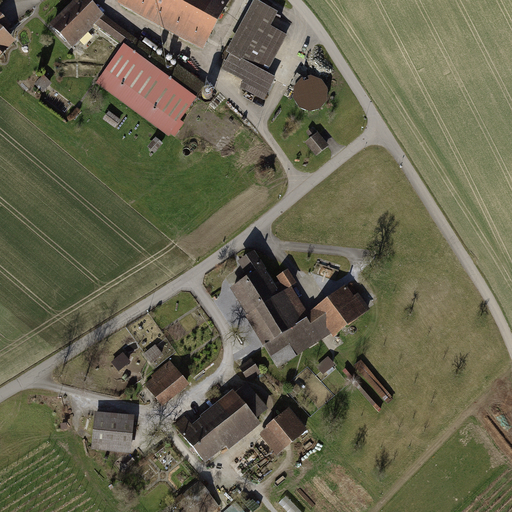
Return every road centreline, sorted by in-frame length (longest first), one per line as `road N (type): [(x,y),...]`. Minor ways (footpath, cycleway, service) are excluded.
road 1 (residential): [(379,127),(188,281),(0,396)]
road 2 (unclassified): [(511,350),(379,127)]
road 3 (track): [(511,371),(371,511)]
road 4 (unclassified): [(293,0),(379,127)]
